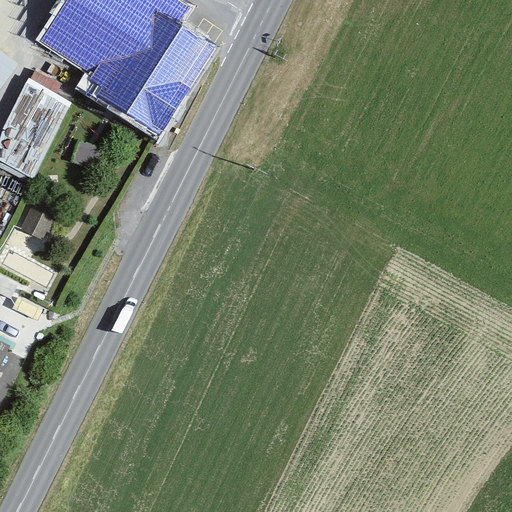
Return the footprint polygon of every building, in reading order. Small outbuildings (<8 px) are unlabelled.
[(83,35),(104,0),(62,0),(38,39),(99,76),(113,52),(83,35)] [(157,15),(178,28),(191,5),(182,0),(104,0),(83,35),(113,52),(129,62),(157,15)] [(88,94),(158,135),(211,46),(178,28),(157,15),(129,62),(113,52),(99,76),(88,94)] [(0,46),(0,87),(20,61),(0,46)] [(78,140),(73,161),(97,167),(102,146),(78,140)] [(22,229),(48,237),(56,212),(29,204),(22,229)] [(0,355),(8,339),(0,334),(0,355)]
